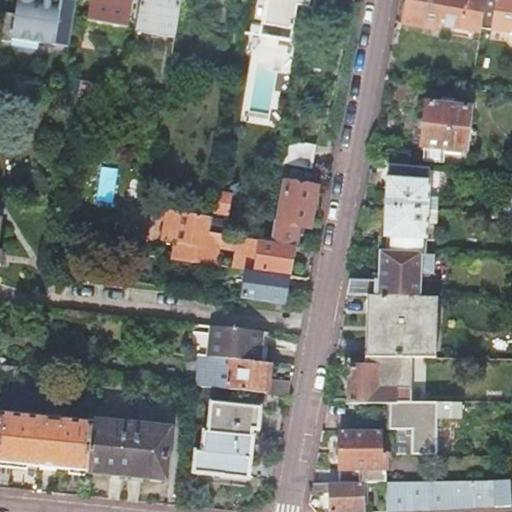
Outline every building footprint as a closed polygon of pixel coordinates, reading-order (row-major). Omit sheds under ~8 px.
[(0,14),(0,42),(9,44),(10,40),(50,47),(50,51),(66,53),(74,2),(61,0),(58,0),(57,4),(34,1),(33,0),(15,0),(13,16),(0,14)] [(90,0),(86,23),(125,30),(130,0),(90,0)] [(139,0),(134,32),(174,38),(180,0),(139,0)] [(438,27),(479,34),(480,31),(484,0),(407,0),(402,26),(437,32),(438,27)] [(511,0),(484,0),(480,31),(511,35),(511,0)] [(77,94),(76,96),(96,100),(98,85),(79,81),(77,94)] [(425,106),(418,163),(472,168),(474,153),(465,152),(470,111),(447,108),(449,95),(430,93),(428,106),(425,106)] [(287,142),(283,166),(311,171),(316,147),(287,142)] [(384,211),(427,214),(436,215),(438,201),(427,200),(430,170),(387,167),(384,211)] [(285,185),(278,225),(307,230),(315,190),(285,185)] [(389,255),(424,256),(427,214),(384,211),(382,240),(389,240),(389,255)] [(168,212),(166,226),(209,234),(211,219),(168,212)] [(235,216),(233,228),(246,231),(248,218),(235,216)] [(176,243),(173,261),(215,267),(218,250),(236,253),(233,270),(243,271),(288,278),(293,249),(270,245),(209,234),(166,226),(163,240),(176,243)] [(511,249),(504,249),(503,260),(511,260),(511,249)] [(349,281),(347,298),(367,298),(425,300),(426,294),(419,294),(420,275),(427,276),(428,257),(424,256),(389,255),(380,254),(378,282),(349,281)] [(243,271),(240,298),(284,305),(288,278),(243,271)] [(367,298),(365,360),(378,360),(411,360),(430,360),(432,300),(425,300),(367,298)] [(262,334),(210,328),(206,359),(221,361),(259,365),(260,350),(262,334)] [(259,365),(221,361),(206,359),(205,359),(204,369),(198,369),(196,388),(211,390),(266,396),(268,381),(270,366),(265,366),(259,365)] [(388,405),(389,405),(396,405),(411,405),(411,360),(378,360),(365,360),(365,370),(350,370),(350,405),(388,405)] [(16,369),(0,366),(0,391),(13,393),(16,369)] [(290,383),(268,381),(266,396),(287,398),(290,383)] [(195,454),(193,474),(221,477),(221,478),(246,481),(252,432),(257,432),(259,411),(212,405),(208,435),(203,434),(202,450),(200,450),(199,454),(195,454)] [(389,405),(388,433),(396,433),(412,433),(412,459),(436,458),(436,430),(436,405),(418,405),(411,405),(396,405),(389,405)] [(436,405),(436,430),(446,430),(447,420),(461,420),(461,405),(436,405)] [(0,464),(86,473),(91,423),(0,413),(0,464)] [(170,430),(91,421),(91,423),(86,473),(165,481),(170,430)] [(339,486),(363,486),(386,486),(385,456),(378,456),(378,433),(338,433),(339,486)] [(508,483),(386,486),(386,511),(419,511),(510,508),(508,483)] [(364,510),(363,486),(339,486),(313,487),(312,492),(329,492),(329,511),(368,511),(368,509),(364,510)]
